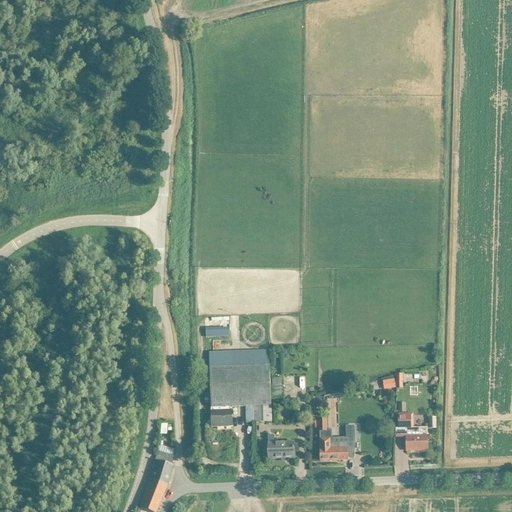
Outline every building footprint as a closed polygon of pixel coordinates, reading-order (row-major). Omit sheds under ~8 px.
[(232,408),(254,407),(271,406),(269,351),(209,354),(212,413),(215,413),(216,428),(233,427),(232,417),(232,408)] [(273,400),(284,399),(283,379),(272,379),(273,400)] [(393,386),(381,388),(382,397),(395,395),(393,386)] [(271,406),(254,407),(255,423),(272,423),(271,406)] [(406,429),(406,438),(407,452),(428,451),(428,431),(419,431),(419,428),(411,429),(411,417),(398,417),(398,429),(406,429)] [(318,421),(315,422),(315,429),(319,429),(319,432),(320,432),(327,432),(327,431),(326,421),(318,421)] [(428,425),(428,436),(436,436),(436,425),(428,425)] [(327,432),(320,432),(321,462),(348,461),(348,459),(355,459),(355,447),(355,427),(346,427),(347,439),(331,440),(331,431),(330,431),(327,431),(327,432)] [(295,459),(294,449),(294,443),(268,444),(269,460),(295,459)] [(172,457),(157,452),(140,509),(146,511),(156,511),(167,486),(173,466),(171,466),(172,457)]
